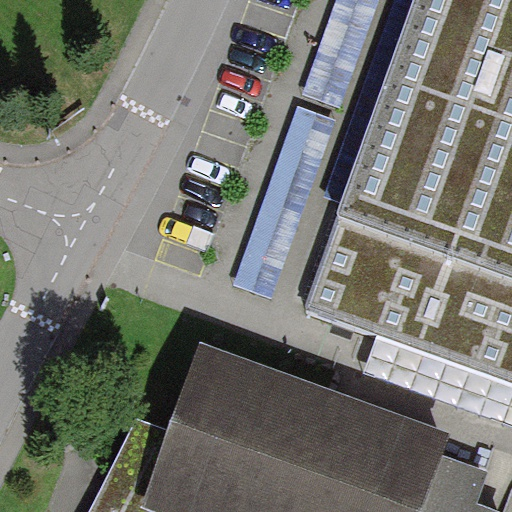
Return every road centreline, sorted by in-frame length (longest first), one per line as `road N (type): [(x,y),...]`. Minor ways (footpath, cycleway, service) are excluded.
road 1 (residential): [(80,226),(198,0)]
road 2 (residential): [(0,384),(80,226)]
